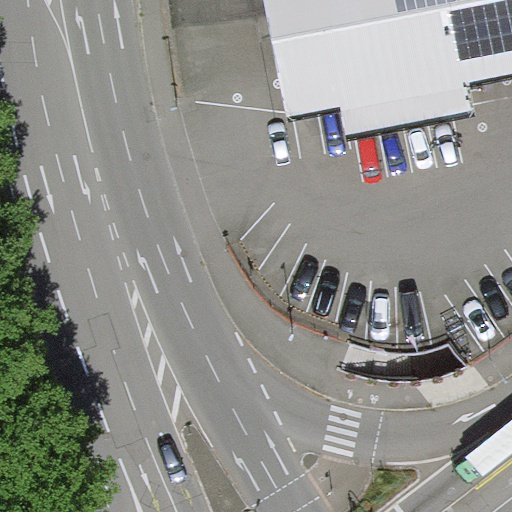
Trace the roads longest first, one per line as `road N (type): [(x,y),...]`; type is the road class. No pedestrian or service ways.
road 1 (unclassified): [(511,432),(379,438),(285,425),(227,404)]
road 2 (secondary): [(227,404),(99,194)]
road 3 (secondary): [(63,0),(99,194)]
road 4 (secondary): [(99,194),(117,340),(131,388)]
road 5 (secondary): [(131,388),(186,511)]
road 6 (secondary): [(291,511),(227,404)]
road 7 (secondary): [(131,388),(122,511)]
